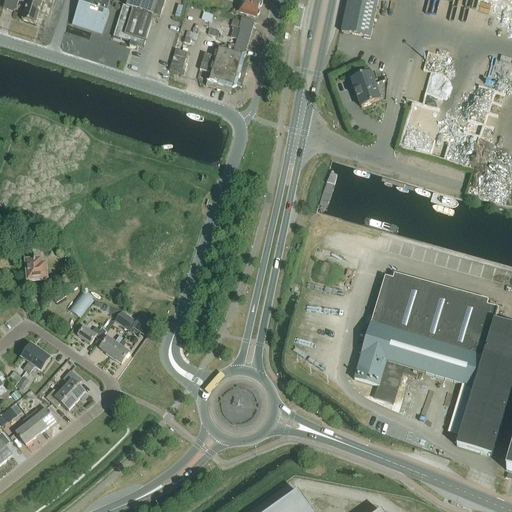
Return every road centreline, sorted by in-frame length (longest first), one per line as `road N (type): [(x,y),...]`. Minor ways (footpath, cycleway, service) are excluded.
road 1 (unclassified): [(208,389),(169,355),(239,121)]
road 2 (unclassified): [(239,121),(0,41)]
road 3 (primary): [(291,130),(236,371)]
road 4 (primary): [(257,376),(302,133)]
road 5 (tertiary): [(511,511),(306,429)]
road 6 (unclassified): [(302,133),(466,187)]
road 7 (residential): [(0,487),(113,390)]
road 8 (unknown): [(397,106),(416,27),(476,37)]
road 9 (residential): [(0,345),(30,325),(113,390)]
road 10 (primary): [(302,133),(332,0)]
road 11 (unknown): [(476,37),(495,69),(511,164)]
road 12 (primary): [(317,0),(291,130)]
road 13 (residential): [(239,121),(257,94),(281,0)]
